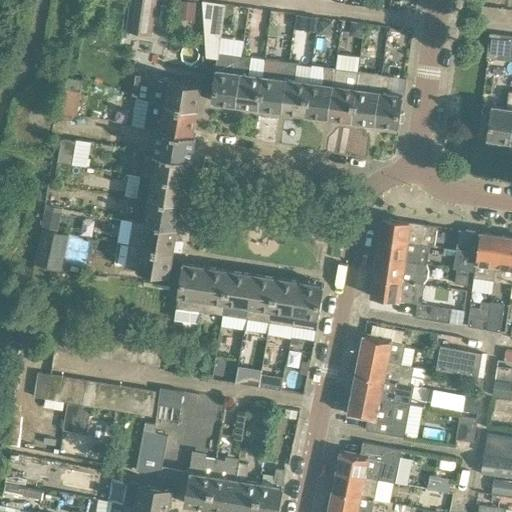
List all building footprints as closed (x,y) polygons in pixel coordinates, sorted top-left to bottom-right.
[(151,36),(155,0),(131,0),(127,33),(151,36)] [(195,21),(196,3),(175,1),(175,9),(178,9),(178,20),(195,21)] [(236,105),(242,57),(219,54),(225,5),(202,2),(206,58),(217,59),(212,102),(236,105)] [(262,14),(251,12),(249,29),(259,31),(262,14)] [(332,22),(320,21),(319,34),(330,35),(332,22)] [(363,38),(364,24),(351,22),(349,37),(363,38)] [(499,60),(502,36),(489,34),(486,58),(499,60)] [(511,37),(502,36),(499,60),(510,61),(511,47),(511,37)] [(259,108),(263,77),(248,75),(250,58),(242,57),(236,105),(259,108)] [(281,111),(288,63),(279,62),(277,79),(263,77),(259,108),(281,111)] [(304,114),(308,82),(295,81),(297,64),(288,63),(281,111),(304,114)] [(327,117),(334,69),(325,68),(323,85),(308,82),(304,114),(327,117)] [(351,121),(358,72),(334,69),(327,117),(351,121)] [(374,124),(381,75),(358,72),(351,121),(374,124)] [(391,77),(381,75),(374,124),(399,127),(400,121),(402,122),(403,114),(401,113),(404,95),(389,93),(391,77)] [(68,76),(65,91),(81,93),(83,80),(68,76)] [(196,113),(200,87),(151,79),(146,105),(196,113)] [(81,93),(65,91),(61,112),(62,112),(59,122),(71,120),(72,114),(77,115),(81,93)] [(511,142),(511,138),(511,93),(508,93),(506,109),(491,107),(487,139),(511,142)] [(146,105),(143,127),(158,130),(195,136),(195,135),(192,134),(196,113),(146,105)] [(154,154),(188,160),(191,160),(195,136),(158,130),(154,153),(154,154)] [(73,165),(77,142),(62,139),(58,162),(73,165)] [(184,183),(188,160),(154,154),(154,153),(145,152),(141,176),(184,183)] [(180,206),(184,183),(141,176),(138,199),(180,206)] [(180,206),(138,199),(134,222),(176,229),(180,206)] [(44,211),(41,228),(50,230),(53,212),(44,211)] [(379,240),(429,247),(432,248),(435,227),(382,219),(379,240)] [(176,229),(134,222),(130,245),(172,252),(176,229)] [(50,230),(41,228),(35,264),(44,266),(50,230)] [(456,250),(474,253),(477,233),(459,230),(456,250)] [(481,233),(477,259),(475,272),(474,278),(494,281),(501,236),(481,233)] [(511,238),(501,236),(494,281),(511,283),(511,238)] [(377,259),(426,266),(429,247),(379,240),(377,259)] [(130,269),(137,271),(168,276),(172,252),(130,245),(118,243),(114,267),(130,269)] [(474,253),(456,250),(453,269),(457,270),(470,272),(475,272),(477,259),(473,258),(474,253)] [(426,266),(377,259),(374,278),(423,286),(426,280),(428,270),(426,266)] [(178,307),(176,319),(198,322),(200,311),(207,268),(182,264),(176,307),(178,307)] [(223,314),(230,271),(207,268),(200,311),(223,314)] [(470,272),(457,270),(455,284),(468,286),(470,272)] [(247,318),(254,275),(230,271),(223,314),(247,318)] [(247,318),(245,330),(269,333),(270,321),(277,278),(254,275),(247,318)] [(294,325),(300,282),(277,278),(270,321),(294,325)] [(423,286),(374,278),(371,297),(420,304),(423,286)] [(324,286),(300,282),(294,325),(317,329),(324,286)] [(468,327),(488,330),(492,304),(490,303),(481,302),(480,308),(471,307),(468,327)] [(492,304),(488,330),(506,332),(508,318),(503,317),(505,304),(490,302),(490,303),(492,304)] [(452,309),(417,304),(415,318),(462,325),(464,309),(452,307),(452,309)] [(55,350),(59,326),(47,324),(43,348),(55,350)] [(59,326),(55,350),(67,352),(71,328),(59,326)] [(71,328),(67,352),(78,354),(82,329),(71,328)] [(82,329),(78,354),(90,355),(94,331),(82,329)] [(94,331),(90,355),(102,357),(105,333),(94,331)] [(105,333),(102,357),(113,359),(117,335),(105,333)] [(117,335),(113,359),(125,361),(129,337),(117,335)] [(360,356),(401,364),(405,344),(364,336),(360,356)] [(129,337),(125,361),(136,363),(140,339),(129,337)] [(140,339),(136,363),(148,365),(152,340),(140,339)] [(152,340),(148,365),(160,366),(163,342),(152,340)] [(478,377),(483,354),(440,346),(436,370),(478,377)] [(356,375),(411,386),(415,366),(401,364),(360,356),(356,375)] [(176,370),(187,372),(188,364),(177,362),(176,370)] [(308,375),(310,364),(302,362),(300,374),(308,375)] [(511,380),(511,368),(497,366),(495,378),(511,380)] [(47,399),(51,375),(39,374),(36,397),(47,399)] [(59,400),(63,377),(51,375),(47,399),(59,400)] [(275,390),(277,378),(261,375),(261,378),(259,387),(275,390)] [(414,386),(411,386),(356,375),(352,394),(411,406),(414,386)] [(249,376),(247,385),(259,387),(261,378),(249,376)] [(70,402),(74,379),(63,377),(59,400),(65,402),(68,402),(70,402)] [(482,391),(484,380),(471,378),(469,390),(482,391)] [(82,404),(86,381),(74,379),(70,402),(81,404),(82,404)] [(511,399),(511,397),(511,382),(495,380),(493,397),(511,399)] [(94,406),(97,383),(86,381),(82,404),(92,406),(94,406)] [(105,408),(109,385),(97,383),(94,406),(105,408)] [(117,410),(121,387),(109,385),(105,408),(117,410)] [(161,402),(184,405),(186,389),(163,386),(161,402)] [(128,412),(132,388),(121,387),(117,410),(128,412)] [(140,414),(144,390),(132,388),(128,412),(140,414)] [(155,392),(144,390),(140,414),(152,415),(155,392)] [(411,406),(352,394),(348,413),(368,417),(366,430),(405,437),(411,406)] [(65,402),(59,400),(47,399),(46,407),(64,410),(65,402)] [(81,404),(70,402),(68,402),(63,430),(76,432),(81,404)] [(92,406),(82,404),(81,404),(76,432),(87,434),(92,406)] [(181,419),(181,405),(160,405),(160,419),(181,419)] [(297,419),(298,411),(286,409),(285,417),(297,419)] [(244,426),(246,411),(238,410),(236,425),(244,426)] [(477,418),(476,418),(464,417),(460,416),(457,439),(474,442),(477,418)] [(136,469),(161,474),(169,435),(155,432),(157,423),(146,421),(136,469)] [(485,456),(511,460),(511,454),(511,440),(487,437),(485,456)] [(337,472),(392,483),(395,484),(402,450),(362,442),(360,457),(341,453),(337,472)] [(208,508),(216,460),(192,456),(185,505),(208,508)] [(511,459),(511,460),(485,456),(482,474),(511,478),(511,459)] [(232,511),(239,463),(216,460),(208,508),(232,511)] [(232,511),(255,511),(259,484),(245,482),(248,464),(239,463),(232,511)] [(259,484),(255,511),(279,511),(286,471),(277,469),(274,486),(259,484)] [(392,483),(337,472),(333,491),(374,499),(388,502),(392,483)] [(427,489),(448,494),(450,481),(429,476),(427,489)] [(511,497),(511,482),(494,479),(492,494),(511,497)] [(123,504),(167,511),(171,488),(127,480),(123,504)] [(44,490),(20,486),(5,483),(4,492),(19,495),(43,500),(44,490)] [(333,491),(329,510),(337,511),(371,511),(374,499),(333,491)] [(166,511),(167,511),(123,504),(112,502),(110,511),(166,511)]
